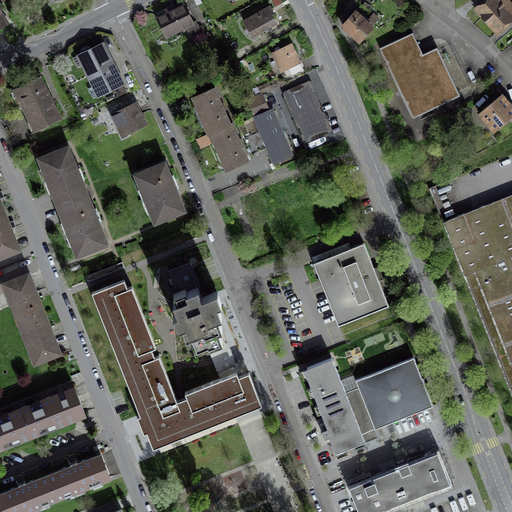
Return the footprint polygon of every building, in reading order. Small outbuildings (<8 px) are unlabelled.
[(487,0),(477,11),(498,32),(511,17),(511,4),(508,0),(487,0)] [(194,22),(184,4),(157,17),(167,36),(194,22)] [(268,8),(243,21),(252,36),(276,23),(268,8)] [(372,28),(356,13),(343,27),(359,41),(372,28)] [(423,54),(413,33),(380,48),(413,117),(460,95),(437,47),(423,54)] [(124,83),(103,43),(78,55),(99,96),(124,83)] [(291,46),(274,54),(281,70),(299,62),(291,46)] [(60,117),(40,77),(15,89),(35,129),(60,117)] [(330,133),(309,83),(286,93),(307,143),(330,133)] [(248,162),(218,93),(195,103),(225,172),(248,162)] [(511,117),(511,107),(503,99),(485,116),(499,131),(511,117)] [(270,106),(256,112),(278,162),(292,156),(270,106)] [(146,126),(138,108),(114,118),(122,136),(146,126)] [(265,134),(249,141),(254,152),(270,145),(265,134)] [(108,243),(68,145),(38,157),(78,255),(108,243)] [(185,209),(164,161),(135,173),(155,221),(185,209)] [(511,195),(447,222),(511,380),(511,195)] [(0,255),(18,248),(0,202),(0,255)] [(388,304),(364,243),(315,263),(339,324),(388,304)] [(30,276),(6,286),(36,362),(60,353),(30,276)] [(127,278),(94,291),(142,411),(137,413),(143,427),(147,425),(154,441),(261,399),(244,357),(236,361),(216,369),(219,376),(186,388),(188,394),(174,399),(127,278)] [(219,291),(216,284),(201,290),(197,280),(189,283),(192,291),(177,296),(179,302),(173,305),(179,320),(182,318),(186,329),(190,327),(194,339),(203,336),(216,369),(236,361),(214,304),(219,302),(215,293),(219,291)] [(433,406),(414,358),(358,380),(361,387),(376,423),(378,428),(433,406)] [(359,430),(376,423),(361,387),(345,394),(332,362),(310,371),(342,450),(363,442),(359,430)] [(74,389),(0,416),(0,446),(83,415),(74,389)] [(449,482),(438,452),(350,486),(360,511),(372,511),(375,511),(449,482)] [(101,454),(0,494),(0,505),(2,511),(20,511),(110,477),(101,454)]
